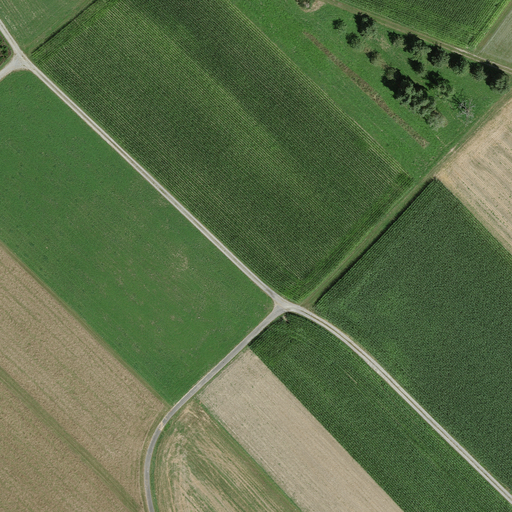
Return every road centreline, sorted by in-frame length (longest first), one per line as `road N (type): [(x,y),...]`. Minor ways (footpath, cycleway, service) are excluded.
road 1 (track): [(511,498),(333,328),(281,301),(0,32)]
road 2 (track): [(511,86),(301,311)]
road 3 (track): [(281,301),(157,427),(145,472),(151,511)]
road 4 (track): [(511,72),(325,0)]
